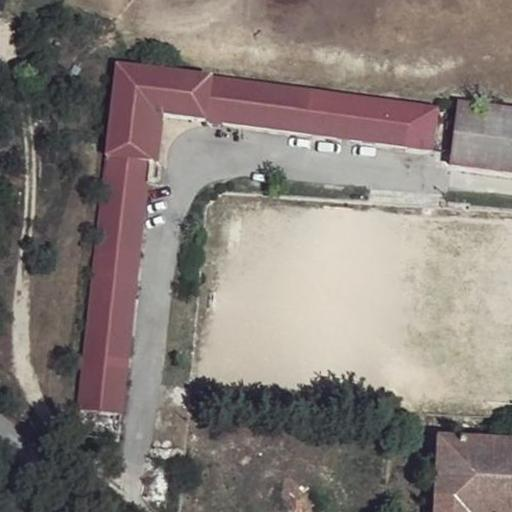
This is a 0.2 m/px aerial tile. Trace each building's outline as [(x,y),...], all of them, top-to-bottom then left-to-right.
[(107,137),(78,415),(121,419),(156,112),(407,143),(411,105),(155,71),(116,66),(107,137)] [(511,110),(459,103),(457,113),(511,122),(511,110)] [(438,109),(411,105),(407,143),(434,148),(438,109)] [(511,122),(457,113),(453,162),(511,170),(511,122)] [(121,419),(78,415),(76,436),(118,439),(121,419)] [(511,511),(511,442),(485,442),(437,441),(434,511),(511,511)]
